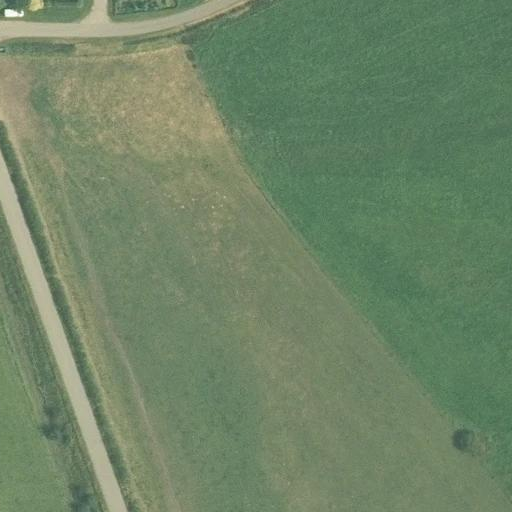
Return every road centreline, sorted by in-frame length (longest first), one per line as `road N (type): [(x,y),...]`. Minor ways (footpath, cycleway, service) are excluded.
road 1 (unclassified): [(115,511),(0,185)]
road 2 (unclassified): [(0,30),(123,31),(228,0)]
